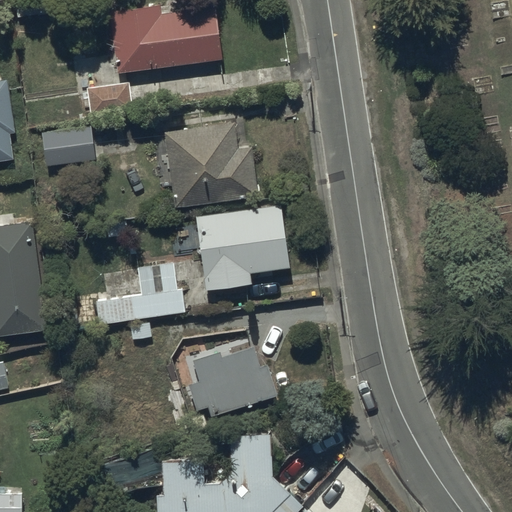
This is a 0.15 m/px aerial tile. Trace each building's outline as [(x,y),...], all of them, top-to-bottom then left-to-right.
[(127,0),(110,2),(118,65),(223,50),(215,0),(209,0),(161,7),(160,0),(127,0)] [(0,155),(15,153),(11,124),(15,124),(7,73),(1,74),(1,70),(0,70),(0,155)] [(130,77),(88,83),(92,111),(133,105),(130,77)] [(234,114),(165,123),(175,199),(259,188),(253,138),(238,140),(234,114)] [(91,119),(43,125),(47,158),(95,152),(91,119)] [(284,195),(198,205),(206,280),(253,275),(252,264),(291,260),(284,195)] [(37,216),(0,219),(0,328),(47,324),(37,216)] [(178,283),(175,256),(138,261),(141,288),(97,293),(100,318),(130,314),(133,334),(152,332),(149,310),(184,306),(182,283),(178,283)] [(319,273),(247,285),(250,304),(322,292),(319,273)] [(200,373),(189,376),(197,402),(209,399),(212,409),(279,388),(269,356),(261,358),(255,338),(222,348),(221,343),(193,351),(200,373)] [(3,355),(0,355),(0,382),(9,381),(3,355)] [(206,475),(203,449),(163,451),(163,484),(158,484),(159,511),(289,511),(303,498),(274,468),(272,425),(230,427),(232,463),(221,475),(206,475)] [(22,511),(23,487),(0,487),(0,511),(22,511)]
